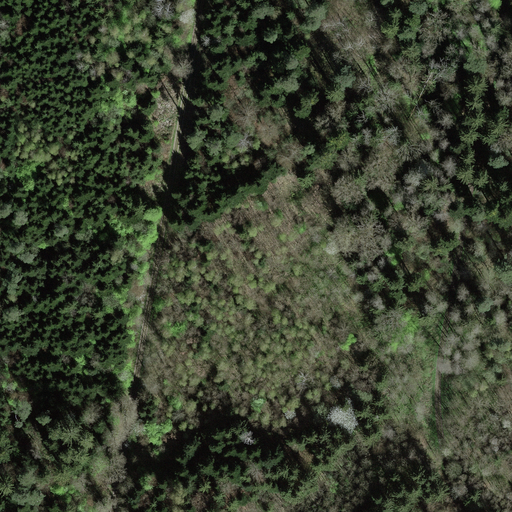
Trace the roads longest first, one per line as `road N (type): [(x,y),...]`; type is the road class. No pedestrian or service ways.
road 1 (track): [(201,0),(113,511)]
road 2 (track): [(456,511),(437,412),(438,371),(503,0)]
